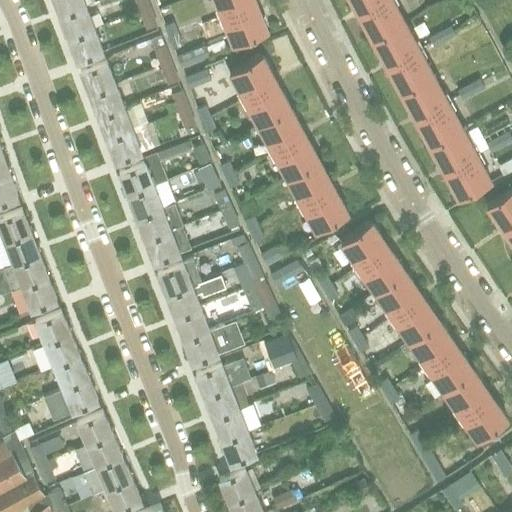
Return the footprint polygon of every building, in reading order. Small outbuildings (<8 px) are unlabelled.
[(85,4),(83,0),(53,0),(59,14),(85,4)] [(136,0),(140,8),(150,5),(147,0),(136,0)] [(215,0),(222,15),(255,2),(254,0),(215,0)] [(351,0),(358,12),(379,0),(351,0)] [(379,0),(358,12),(372,38),(404,21),(392,0),(379,0)] [(255,2),(222,15),(233,43),(266,30),(255,2)] [(94,26),(85,4),(59,14),(68,36),(94,26)] [(150,5),(140,8),(147,28),(157,24),(150,5)] [(173,20),(165,23),(169,35),(178,32),(177,31),(173,20)] [(418,47),(404,21),(372,38),(386,65),(418,47)] [(450,24),(439,30),(444,39),(456,33),(450,24)] [(102,49),(94,26),(68,36),(76,59),(102,49)] [(439,30),(428,36),(434,45),(444,39),(439,30)] [(178,32),(169,35),(174,46),(182,43),(178,32)] [(181,65),(209,53),(206,43),(177,55),(181,65)] [(161,64),(171,60),(165,44),(155,48),(161,64)] [(386,65),(401,91),(433,74),(418,47),(386,65)] [(229,70),(243,96),(275,79),(260,53),(229,70)] [(114,82),(105,59),(80,69),(89,92),(114,82)] [(175,72),(171,60),(161,64),(168,83),(178,79),(175,72)] [(210,77),(207,68),(185,76),(189,85),(210,77)] [(401,91),(415,118),(447,100),(433,74),(401,91)] [(480,77),(469,83),(473,91),(484,85),(480,77)] [(243,96),(258,123),(289,106),(275,79),(243,96)] [(123,104),(114,82),(89,92),(97,114),(123,104)] [(469,83),(457,89),(462,97),(473,91),(469,83)] [(178,108),(188,105),(181,87),(172,91),(178,108)] [(415,118),(429,144),(461,127),(447,100),(415,118)] [(132,127),(123,104),(97,114),(106,137),(132,127)] [(206,104),(197,107),(201,118),(210,115),(206,104)] [(195,124),(188,105),(178,108),(186,127),(195,124)] [(304,132),(289,106),(258,123),(272,149),(304,132)] [(210,115),(201,118),(205,130),(214,126),(210,115)] [(140,150),(132,127),(106,137),(115,159),(140,150)] [(429,144),(444,170),(476,153),(461,127),(429,144)] [(508,129),(497,135),(503,145),(511,140),(511,136),(511,134),(508,129)] [(272,149),(287,176),(318,159),(304,132),(272,149)] [(497,135),(486,141),(491,151),(503,145),(497,135)] [(188,139),(156,150),(160,161),(192,149),(188,139)] [(201,165),(211,160),(203,143),(193,147),(201,165)] [(0,150),(0,176),(9,173),(1,150),(0,150)] [(490,179),(476,153),(444,170),(458,197),(490,179)] [(287,176),(301,202),(333,185),(318,159),(287,176)] [(153,183),(144,160),(119,170),(128,193),(153,183)] [(211,160),(201,165),(208,182),(218,177),(211,160)] [(228,160),(220,163),(225,175),(233,171),(228,160)] [(233,171),(225,175),(230,186),(231,186),(238,183),(233,171)] [(0,176),(0,202),(17,196),(9,173),(0,176)] [(162,205),(153,183),(128,193),(136,215),(162,205)] [(316,229),(347,212),(333,185),(301,202),(316,229)] [(503,228),(511,222),(511,185),(486,203),(503,228)] [(221,209),(231,204),(224,188),(214,192),(221,209)] [(136,215),(145,237),(170,228),(183,223),(174,201),(162,205),(136,215)] [(229,227),(239,222),(231,204),(221,209),(229,227)] [(29,230),(20,207),(0,215),(0,229),(4,240),(29,230)] [(254,215),(245,219),(250,230),(259,226),(254,215)] [(357,264),(387,243),(370,218),(340,239),(357,264)] [(511,222),(503,228),(511,241),(511,222)] [(259,226),(250,230),(255,240),(264,237),(259,226)] [(179,251),(170,228),(145,237),(153,260),(179,251)] [(38,253),(29,230),(4,240),(13,263),(38,253)] [(245,262),(255,258),(243,232),(229,237),(232,244),(238,245),(245,262)] [(287,253),(287,251),(281,241),(260,252),(266,264),(287,253)] [(404,268),(387,243),(357,264),(374,289),(404,268)] [(12,289),(22,285),(47,275),(38,253),(13,263),(3,267),(12,289)] [(182,260),(157,269),(166,292),(191,283),(201,279),(192,257),(182,261),(182,260)] [(253,280),(263,276),(255,258),(245,262),(253,280)] [(297,258),(270,273),(275,283),(303,268),(297,258)] [(421,293),(404,268),(374,289),(391,314),(421,293)] [(326,272),(319,277),(325,288),(333,283),(326,272)] [(56,298),(47,275),(22,285),(31,308),(56,298)] [(225,287),(220,275),(197,284),(198,285),(192,287),(195,294),(201,292),(202,296),(225,287)] [(192,287),(191,283),(166,292),(174,315),(199,305),(195,294),(192,287)] [(333,283),(325,288),(331,299),(339,294),(333,283)] [(274,301),(267,284),(256,289),(263,306),(274,301)] [(391,314),(408,339),(438,318),(421,293),(391,314)] [(283,319),(275,302),(274,301),(263,306),(271,324),(283,319)] [(174,315),(183,337),(208,327),(199,305),(174,315)] [(34,319),(44,342),(70,331),(60,308),(34,319)] [(455,343),(438,318),(408,339),(425,364),(455,343)] [(208,328),(208,327),(183,337),(191,360),(231,344),(223,323),(208,329),(208,328)] [(357,324),(349,329),(355,340),(363,335),(357,324)] [(264,339),(269,354),(292,345),(287,330),(264,339)] [(44,342),(53,364),(79,353),(70,331),(44,342)] [(363,335),(355,340),(361,350),(369,346),(363,335)] [(425,364),(442,389),(473,368),(455,343),(425,364)] [(88,375),(79,353),(53,364),(62,386),(88,375)] [(309,371),(301,355),(291,360),(300,376),(309,371)] [(195,371),(204,393),(229,384),(221,361),(195,371)] [(490,393),(473,368),(442,389),(459,414),(490,393)] [(511,369),(503,373),(510,395),(511,394),(511,369)] [(98,397),(88,375),(62,386),(72,408),(98,397)] [(388,376),(380,380),(386,391),(394,387),(388,376)] [(204,393),(212,416),(238,406),(248,403),(239,380),(229,384),(204,393)] [(325,399),(315,381),(305,387),(315,404),(316,403),(325,399)] [(394,387),(386,391),(392,402),(400,397),(394,387)] [(477,439),(507,418),(490,393),(459,414),(477,439)] [(333,414),(325,399),(316,403),(315,404),(323,419),(333,414)] [(238,406),(212,416),(221,438),(246,429),(238,406)] [(76,420),(86,442),(112,431),(102,408),(76,420)] [(4,413),(0,414),(0,434),(11,431),(5,412),(4,413)] [(418,427),(409,432),(416,443),(425,438),(418,427)] [(40,507),(33,510),(33,511),(51,511),(48,505),(53,503),(48,492),(44,494),(31,470),(33,469),(15,429),(2,436),(4,439),(0,440),(0,508),(2,511),(12,511),(36,499),(40,507)] [(255,452),(246,429),(221,438),(229,461),(255,452)] [(334,429),(316,437),(325,458),(343,450),(334,429)] [(86,442),(96,464),(122,453),(112,431),(86,442)] [(425,438),(416,443),(438,480),(446,475),(425,438)] [(29,447),(36,464),(47,459),(39,442),(29,447)] [(500,448),(491,454),(498,464),(507,459),(500,448)] [(122,453),(96,464),(105,486),(131,475),(122,453)] [(47,459),(36,464),(44,482),(54,477),(47,459)] [(511,466),(507,459),(498,464),(505,474),(511,469),(511,466)] [(254,490),(253,487),(245,467),(219,478),(228,501),(254,490)] [(476,471),(460,482),(469,496),(485,486),(476,471)] [(141,498),(131,475),(105,486),(115,509),(141,498)] [(451,482),(441,489),(448,499),(458,492),(451,482)] [(48,492),(53,503),(55,509),(66,504),(59,487),(48,492)] [(291,489),(274,496),(278,507),(296,500),(291,489)] [(262,511),(254,490),(228,501),(232,511),(262,511)] [(458,492),(448,499),(455,509),(465,503),(462,498),(458,492)] [(163,511),(160,503),(139,511),(163,511)]
